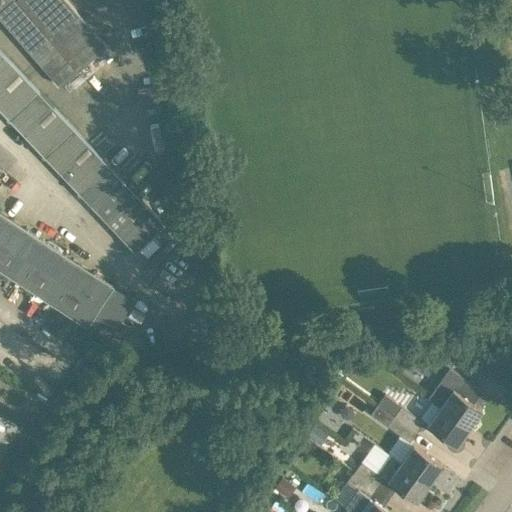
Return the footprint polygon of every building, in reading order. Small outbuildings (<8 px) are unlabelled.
[(0,0),(0,19),(59,87),(105,46),(64,0),(0,0)] [(0,110),(26,139),(56,110),(2,54),(0,55),(0,110)] [(80,195),(110,167),(56,110),(26,139),(80,195)] [(110,167),(80,195),(134,252),(164,224),(110,167)] [(0,269),(8,275),(34,235),(0,212),(0,269)] [(47,301),(73,261),(34,235),(8,275),(47,301)] [(73,261),(47,301),(87,327),(113,287),(73,261)] [(438,406),(468,427),(481,409),(471,402),(480,389),(467,380),(474,370),(451,354),(444,364),(448,367),(427,397),(438,406)] [(377,404),(416,432),(423,422),(384,394),(377,404)] [(409,442),(416,432),(377,404),(370,414),(409,442)] [(455,445),(468,427),(438,406),(425,424),(455,445)] [(0,411),(0,457),(21,426),(0,411)] [(320,445),(327,435),(314,425),(306,435),(320,445)] [(303,456),(311,443),(302,436),(292,448),(303,456)] [(441,465),(412,444),(399,462),(428,483),(441,465)] [(416,501),(428,483),(399,462),(390,455),(390,456),(377,473),(361,461),(353,471),(388,496),(395,486),(416,501)] [(390,511),(382,506),(388,496),(353,471),(346,482),(356,489),(344,506),(350,511),(352,511),(390,511)] [(295,487),(282,477),(274,488),(287,497),(295,487)] [(270,511),(272,510),(257,499),(251,508),(256,511),(270,511)]
